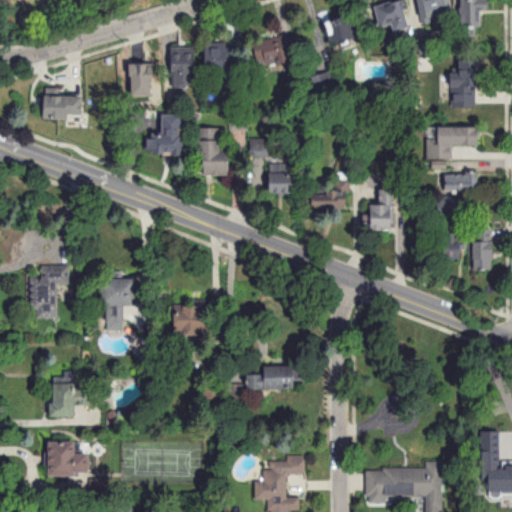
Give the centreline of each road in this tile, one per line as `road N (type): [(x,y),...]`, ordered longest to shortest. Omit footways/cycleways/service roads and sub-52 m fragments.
road 1 (tertiary): [(144,200),(511,340)]
road 2 (residential): [(356,281),(339,328),(340,511)]
road 3 (residential): [(0,54),(32,56),(215,0)]
road 4 (tertiary): [(0,142),(144,200)]
